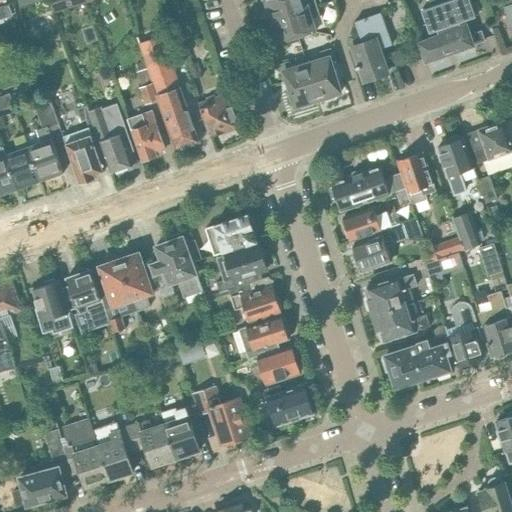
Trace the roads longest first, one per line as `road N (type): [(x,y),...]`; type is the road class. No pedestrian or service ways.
road 1 (residential): [(275,155),(364,431)]
road 2 (residential): [(7,245),(275,155)]
road 3 (residential): [(116,511),(364,431)]
road 4 (residential): [(275,155),(511,71)]
road 5 (residential): [(275,155),(226,0)]
road 6 (residential): [(511,383),(364,431)]
